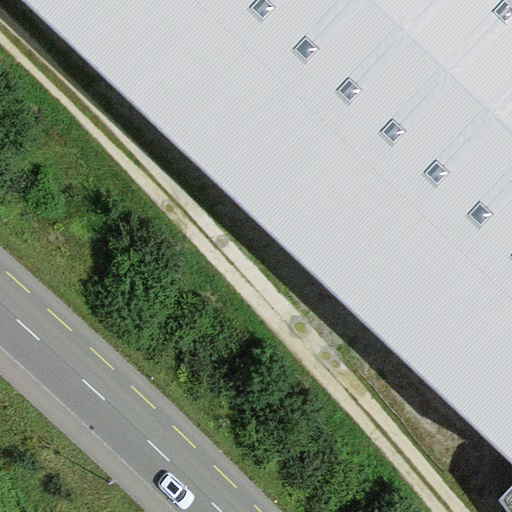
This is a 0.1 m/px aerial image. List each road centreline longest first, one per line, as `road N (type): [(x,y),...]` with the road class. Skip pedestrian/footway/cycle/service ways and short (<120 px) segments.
road 1 (track): [(454,511),(163,185),(0,23)]
road 2 (tertiary): [(218,511),(0,307)]
